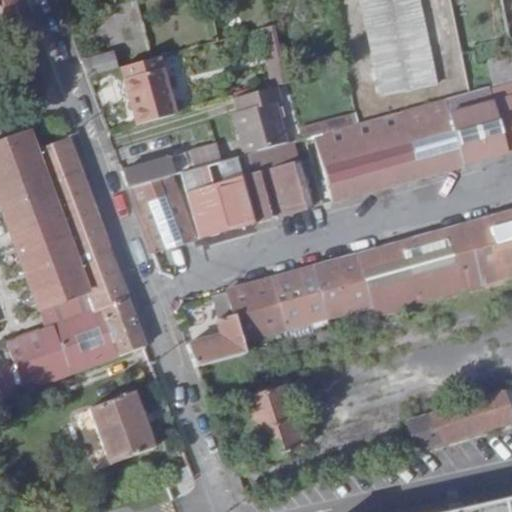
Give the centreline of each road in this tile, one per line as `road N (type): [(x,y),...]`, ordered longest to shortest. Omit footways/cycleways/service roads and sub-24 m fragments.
road 1 (residential): [(37,0),(221,492)]
road 2 (residential): [(332,511),(511,473)]
